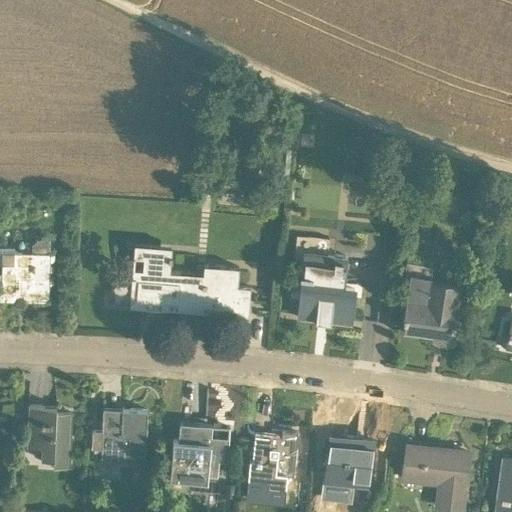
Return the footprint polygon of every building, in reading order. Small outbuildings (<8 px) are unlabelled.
[(1,272),(0,272),(0,281),(1,282),(0,291),(0,296),(10,297),(10,301),(13,302),(15,307),(22,307),(25,301),(28,301),(47,302),(49,251),(49,238),(37,237),(32,242),(31,250),(14,250),(15,246),(0,244),(0,262),(2,263),(1,272)] [(345,257),(336,256),(338,243),(306,239),(305,253),(298,317),(316,319),(317,315),(330,316),(329,320),(350,323),(354,289),(342,288),(345,257)] [(169,271),(171,245),(149,243),(147,269),(132,268),(131,279),(137,280),(136,298),(188,302),(187,311),(235,315),(239,267),(204,264),(203,273),(169,271)] [(452,342),(453,334),(458,307),(455,307),(459,285),(410,277),(402,331),(432,335),(431,339),(452,342)] [(52,467),(70,468),(71,452),(72,412),(56,412),(56,406),(28,405),(27,435),(41,436),(41,447),(41,451),(40,459),(52,459),(52,467)] [(91,448),(101,448),(101,454),(116,455),(115,461),(144,463),(147,409),(122,408),(121,415),(103,414),(102,430),(92,430),(91,448)] [(227,461),(228,438),(210,436),(211,425),(180,422),(178,440),(173,440),(169,478),(206,481),(207,475),(216,476),(218,461),(227,461)] [(293,477),(297,433),(282,431),(281,437),(255,434),(252,461),(250,461),(248,480),(268,482),(267,488),(285,489),(286,476),(293,477)] [(371,467),(373,440),(361,439),(361,443),(330,439),(326,482),(369,486),(371,467)] [(465,485),(469,452),(406,444),(402,477),(440,481),(437,505),(461,508),(464,484),(465,485)] [(511,456),(502,456),(497,493),(511,494),(511,456)] [(225,497),(233,498),(234,484),(226,483),(225,497)]
